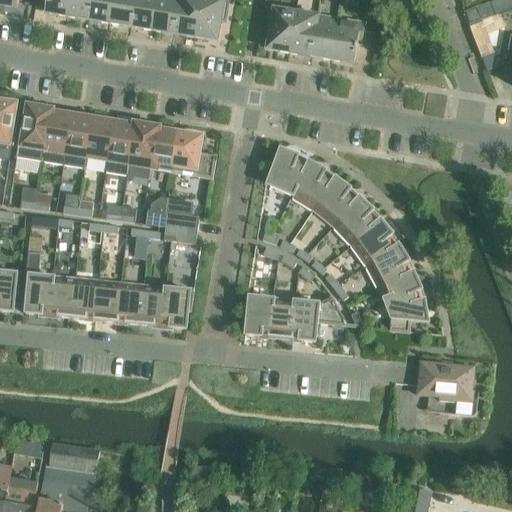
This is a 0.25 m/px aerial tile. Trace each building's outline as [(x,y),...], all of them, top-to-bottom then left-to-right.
[(0,0),(0,7),(8,9),(9,6),(18,7),(18,0),(0,0)] [(54,13),(54,16),(67,19),(70,0),(47,0),(45,12),(54,13)] [(70,0),(67,19),(80,21),(81,18),(89,19),(92,0),(70,0)] [(97,20),(96,23),(110,26),(113,0),(92,0),(89,19),(97,20)] [(113,0),(110,26),(123,28),(124,25),(131,26),(135,0),(113,0)] [(139,27),(139,30),(152,33),(157,0),(135,0),(131,26),(139,27)] [(157,0),(152,33),(166,35),(166,32),(174,33),(179,0),(157,0)] [(182,34),(182,37),(195,40),(201,0),(179,0),(174,33),(182,34)] [(221,23),(225,24),(228,4),(204,0),(201,0),(195,40),(208,42),(209,39),(218,40),(221,23)] [(511,0),(508,0),(501,3),(506,14),(511,10),(511,0)] [(276,50),(276,53),(289,55),(296,15),(269,11),(266,31),(270,31),(267,49),(276,50)] [(470,26),(481,22),(477,11),(465,15),(470,26)] [(289,55),(302,58),(303,55),(311,56),(317,19),(296,15),(289,55)] [(319,57),(318,60),(332,62),(338,22),(317,19),(311,56),(319,57)] [(357,46),(362,47),(365,27),(338,22),(332,62),(345,65),(346,62),(355,63),(357,46)] [(494,56),(483,60),(488,74),(499,70),(494,56)] [(0,144),(12,147),(15,128),(12,127),(14,111),(6,110),(6,107),(0,105),(0,144)] [(25,130),(21,129),(16,160),(42,165),(50,115),(52,115),(52,114),(37,111),(36,114),(28,113),(25,130)] [(63,168),(71,122),(64,120),(64,117),(52,115),(50,115),(42,165),(63,168)] [(85,171),(87,159),(93,122),(79,120),(79,123),(71,122),(63,168),(85,171)] [(108,163),(114,129),(106,127),(107,124),(93,122),(87,159),(108,163)] [(127,178),(136,129),(134,129),(122,127),(121,130),(114,129),(108,163),(106,175),(127,178)] [(127,178),(126,185),(129,185),(132,182),(133,179),(148,182),(150,171),(157,133),(158,133),(158,131),(135,127),(134,129),(136,129),(127,178)] [(172,174),(178,139),(170,138),(171,135),(158,133),(157,133),(150,171),(172,174)] [(178,139),(172,174),(212,181),(216,159),(198,156),(201,140),(186,137),(185,140),(178,139)] [(309,167),(308,167),(297,161),(298,158),(280,152),(274,169),(269,168),(266,187),(292,198),(309,167)] [(309,167),(292,198),(314,212),(335,183),(334,183),(324,176),(326,173),(309,164),(308,167),(309,167)] [(335,183),(314,212),(334,228),(358,203),(358,202),(349,194),(351,191),(335,180),(334,183),(335,183)] [(21,203),(20,211),(33,212),(34,205),(35,192),(23,190),(22,203),(21,203)] [(358,203),(334,228),(352,247),(379,225),(379,224),(371,215),(373,213),(359,200),(358,202),(358,203)] [(168,201),(166,216),(168,216),(192,219),(194,205),(168,201)] [(81,203),(80,211),(79,211),(78,218),(92,220),(93,213),(93,204),(81,203)] [(50,207),(34,205),(33,212),(49,214),(50,207)] [(64,209),(63,216),(78,218),(79,211),(78,211),(64,209)] [(14,216),(0,213),(0,221),(13,223),(14,216)] [(149,214),(147,227),(159,229),(166,230),(168,216),(166,216),(160,215),(149,214)] [(106,222),(120,224),(121,217),(107,215),(106,222)] [(199,220),(192,219),(168,216),(166,230),(190,233),(197,233),(199,220)] [(136,219),(121,217),(120,224),(135,226),(136,219)] [(33,218),(32,228),(43,230),(56,231),(56,228),(58,229),(59,221),(45,220),(33,218)] [(73,223),(59,221),(58,229),(72,231),(73,223)] [(379,225),(352,247),(367,268),(397,250),(397,249),(390,239),(393,237),(381,222),(379,224),(379,225)] [(89,233),(103,235),(104,227),(90,226),(89,233)] [(118,229),(104,227),(103,235),(118,237),(118,229)] [(195,247),(197,233),(190,233),(166,230),(164,243),(188,246),(195,247)] [(131,238),(145,240),(146,233),(132,231),(131,238)] [(160,235),(146,233),(145,240),(159,242),(160,235)] [(276,248),(278,241),(265,236),(263,243),(276,248)] [(280,249),(293,256),(296,249),(283,243),(280,249)] [(397,250),(367,268),(380,291),(414,276),(414,275),(411,276),(406,265),(409,263),(399,247),(397,249),(397,250)] [(277,263),(280,256),(266,250),(263,257),(277,263)] [(296,258),(308,266),(312,260),(300,252),(296,258)] [(28,255),(26,278),(24,296),(27,296),(25,316),(42,317),(42,314),(49,315),(53,280),(39,279),(41,257),(28,255)] [(293,271),(297,265),(284,258),(281,264),(293,271)] [(312,268),(322,278),(327,272),(316,263),(312,268)] [(309,284),(314,279),(303,269),(298,275),(309,284)] [(0,274),(0,313),(14,314),(15,295),(18,296),(20,277),(0,274)] [(325,281),(334,292),(340,288),(331,276),(325,281)] [(414,276),(380,291),(391,322),(390,333),(409,335),(410,323),(428,325),(429,325),(425,303),(422,303),(419,293),(422,292),(414,276)] [(53,280),(49,315),(57,316),(57,319),(72,320),(76,282),(53,280)] [(76,282),(72,320),(87,322),(87,319),(95,319),(98,285),(76,282)] [(98,285),(95,319),(102,320),(102,323),(118,325),(119,322),(118,322),(121,287),(98,285)] [(118,322),(119,322),(125,323),(125,326),(140,327),(144,289),(121,287),(118,322)] [(349,299),(340,288),(334,292),(343,303),(349,299)] [(144,289),(140,327),(155,329),(155,326),(163,326),(166,292),(144,289)] [(166,292),(163,326),(170,327),(170,330),(186,332),(188,313),(190,313),(193,294),(166,292)] [(247,318),(245,337),(262,339),(262,336),(269,337),(273,302),(247,299),(244,318),(247,318)] [(292,339),(293,339),(299,340),(299,343),(315,345),(317,325),(348,328),(332,299),(319,307),(295,304),(292,339)] [(292,339),(295,304),(273,302),(269,337),(277,338),(276,341),(293,342),(293,339),(292,339)] [(356,329),(364,330),(358,315),(351,318),(356,329)] [(439,415),(471,418),(472,418),(474,418),(475,417),(476,416),(477,415),(477,413),(479,393),(471,392),(473,370),(454,368),(441,366),(441,367),(421,365),(418,397),(440,399),(439,415)] [(16,444),(13,458),(41,464),(43,455),(38,449),(16,444)] [(89,511),(100,455),(53,446),(49,468),(46,467),(36,511),(89,511)] [(0,511),(3,511),(8,479),(10,468),(0,466),(0,511)] [(197,470),(196,489),(213,490),(214,470),(197,470)] [(314,471),(313,482),(323,484),(325,472),(314,471)] [(351,474),(350,483),(358,484),(359,475),(351,474)] [(32,511),(32,509),(37,485),(8,479),(3,511),(32,511)] [(326,482),(324,494),(339,497),(342,485),(326,482)] [(363,490),(360,504),(373,507),(377,493),(363,490)] [(406,511),(427,511),(431,496),(410,492),(406,511)]
